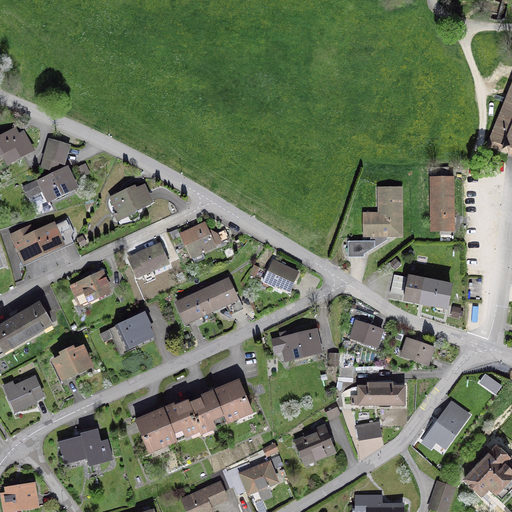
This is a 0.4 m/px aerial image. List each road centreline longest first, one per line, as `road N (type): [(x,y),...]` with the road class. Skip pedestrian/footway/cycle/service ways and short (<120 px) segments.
road 1 (residential): [(22,437),(340,280)]
road 2 (residential): [(482,344),(401,442),(285,511)]
road 3 (residential): [(206,199),(0,95)]
road 4 (residential): [(0,302),(206,199)]
road 5 (residential): [(340,280),(206,199)]
road 6 (residential): [(482,344),(427,327),(340,280)]
road 7 (residential): [(511,201),(504,270),(482,344)]
